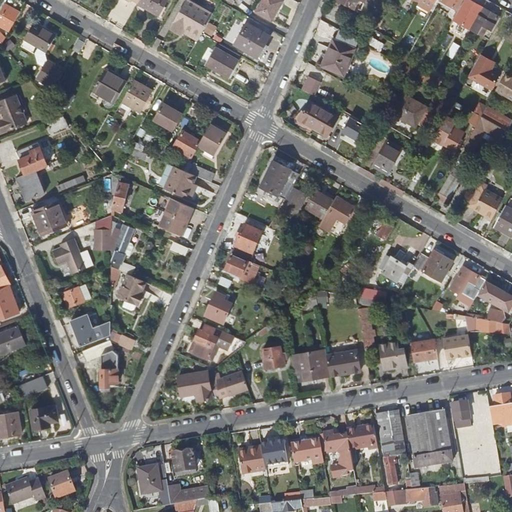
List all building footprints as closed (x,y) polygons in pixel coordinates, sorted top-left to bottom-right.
[(169,0),(140,0),(139,3),(160,15),(169,0)] [(187,0),(177,20),(187,26),(189,22),(205,30),(218,7),(204,0),(187,0)] [(263,0),(257,12),(272,21),(283,2),(280,0),(263,0)] [(337,0),(336,3),(356,14),(363,0),(337,0)] [(436,0),(420,0),(420,2),(432,9),(436,0)] [(439,0),(438,3),(456,13),(463,0),(439,0)] [(471,29),(482,8),(467,0),(466,0),(455,21),(471,29)] [(0,27),(7,32),(19,13),(5,5),(1,15),(0,14),(0,27)] [(499,17),(482,8),(471,29),(483,36),(487,27),(492,30),(499,17)] [(38,80),(44,83),(55,89),(65,71),(48,61),(46,52),(56,36),(33,22),(24,38),(39,47),(35,54),(37,63),(45,68),(38,80)] [(187,26),(203,35),(203,33),(205,30),(189,22),(187,26)] [(270,36),(247,22),(235,44),(258,58),(266,44),(270,36)] [(373,38),(369,46),(380,53),(384,45),(373,38)] [(356,50),(334,41),(323,67),(344,76),(356,50)] [(209,65),(230,77),(239,61),(218,49),(209,65)] [(499,75),(491,71),(487,68),(491,60),(480,55),(470,73),(474,76),(473,78),(491,89),(499,75)] [(495,63),(491,60),(487,68),(491,71),(495,63)] [(93,90),(106,97),(105,99),(104,101),(104,103),(105,105),(107,106),(108,107),(110,106),(112,106),(113,104),(115,102),(127,81),(105,69),(93,90)] [(422,74),(419,81),(431,88),(435,81),(422,74)] [(511,76),(511,79),(504,75),(496,90),(511,98),(511,76)] [(310,79),(303,91),(311,95),(318,83),(310,79)] [(153,91),(134,80),(122,101),(141,112),(153,91)] [(54,91),(55,89),(44,83),(43,85),(54,91)] [(16,95),(0,102),(0,107),(5,119),(2,120),(0,121),(0,122),(4,133),(29,123),(16,95)] [(426,109),(404,96),(394,115),(416,127),(426,109)] [(168,129),(172,131),(183,113),(163,102),(150,125),(165,134),(168,129)] [(328,136),(338,118),(310,102),(300,121),(328,136)] [(472,104),(469,110),(475,113),(481,117),(485,109),(479,106),(478,108),(472,104)] [(511,125),(511,121),(487,107),(485,109),(481,117),(509,132),(511,125)] [(476,125),(481,117),(475,113),(470,122),(476,125)] [(51,133),(68,125),(63,114),(49,120),(51,126),(49,128),(51,133)] [(63,114),(68,125),(71,124),(63,114)] [(456,121),(447,116),(433,140),(443,146),(444,144),(454,150),(464,133),(453,126),(456,121)] [(484,132),(503,142),(509,132),(481,117),(476,125),(459,155),(468,160),(484,132)] [(340,136),(356,145),(366,128),(349,119),(340,136)] [(225,133),(210,124),(200,141),(197,145),(213,154),(225,133)] [(124,126),(115,144),(123,148),(132,131),(124,126)] [(173,145),(190,156),(197,145),(200,141),(182,130),(173,145)] [(403,150),(388,141),(374,166),(388,174),(403,150)] [(48,165),(39,143),(17,152),(26,174),(37,170),(48,165)] [(144,159),(147,153),(128,145),(125,151),(144,159)] [(165,155),(162,160),(169,163),(171,157),(165,155)] [(260,186),(286,199),(300,174),(273,161),(260,186)] [(192,164),(188,171),(196,175),(211,182),(215,174),(192,164)] [(69,165),(60,169),(64,177),(72,173),(69,165)] [(189,199),(193,192),(188,190),(192,183),(196,175),(188,171),(183,169),(177,167),(172,176),(170,175),(164,188),(189,199)] [(46,193),(37,170),(26,174),(18,178),(28,200),(46,193)] [(460,181),(449,174),(437,197),(448,203),(460,181)] [(118,180),(114,210),(126,211),(130,182),(118,180)] [(294,187),(285,204),(299,212),(309,195),(294,187)] [(474,211),(492,221),(504,199),(486,189),(474,211)] [(306,208),(324,218),(334,201),(316,191),(306,208)] [(194,207),(170,197),(158,224),(182,234),(194,207)] [(349,221),(353,224),(361,211),(336,197),(334,201),(324,218),(319,226),(330,231),(335,222),(341,225),(344,221),(348,223),(349,221)] [(58,202),(34,212),(43,235),(67,226),(58,202)] [(511,235),(511,208),(509,207),(506,205),(495,226),(511,235)] [(39,237),(43,235),(34,212),(30,214),(39,237)] [(115,258),(111,266),(119,269),(127,272),(132,275),(134,267),(120,261),(124,253),(128,255),(130,247),(127,246),(134,228),(124,223),(123,226),(112,221),(112,230),(112,233),(119,235),(113,249),(114,250),(111,257),(115,258)] [(394,228),(387,223),(379,236),(387,241),(394,228)] [(244,224),(232,253),(248,260),(251,252),(253,253),(262,231),(244,224)] [(96,242),(112,243),(112,233),(112,230),(96,231),(96,242)] [(402,247),(408,238),(401,234),(396,243),(402,247)] [(77,238),(63,244),(64,247),(56,250),(62,264),(69,261),(74,273),(89,268),(77,238)] [(295,249),(304,253),(309,245),(293,238),(290,245),(295,247),(295,249)] [(184,253),(187,247),(175,241),(172,248),(184,253)] [(431,257),(422,253),(417,261),(414,267),(441,282),(453,261),(435,250),(431,257)] [(247,261),(231,255),(225,269),(241,276),(240,279),(252,285),(260,265),(248,260),(247,260),(247,261)] [(383,274),(403,285),(414,267),(417,261),(411,258),(405,267),(391,259),(383,274)] [(0,288),(10,283),(0,265),(0,264),(1,264),(0,263),(0,288)] [(449,292),(459,298),(462,294),(474,301),(486,279),(463,268),(449,292)] [(135,303),(132,302),(137,288),(141,290),(145,280),(132,275),(127,272),(117,296),(125,299),(122,306),(130,309),(133,309),(135,303)] [(508,309),(511,302),(511,298),(486,283),(480,293),(490,298),(489,301),(500,307),(501,305),(508,309)] [(87,284),(65,293),(70,306),(92,297),(87,284)] [(135,303),(141,290),(137,288),(132,302),(135,303)] [(393,289),(385,302),(392,303),(396,297),(399,292),(393,289)] [(363,292),(362,298),(375,300),(376,294),(363,292)] [(0,298),(0,296),(0,311),(3,319),(19,313),(11,293),(0,298)] [(234,299),(226,295),(225,297),(215,293),(205,316),(224,324),(234,299)] [(462,302),(470,307),(474,301),(462,294),(459,298),(463,300),(462,302)] [(406,299),(396,297),(392,303),(403,305),(404,305),(405,306),(406,299)] [(368,309),(358,311),(365,353),(375,351),(372,336),(374,336),(373,331),(371,331),(368,309)] [(489,310),(487,320),(500,322),(501,312),(489,310)] [(80,345),(110,333),(111,321),(91,329),(86,316),(71,323),(80,345)] [(495,336),(511,338),(509,324),(500,322),(487,320),(465,316),(467,328),(468,330),(495,335),(495,336)] [(218,348),(227,352),(231,345),(240,349),(244,346),(246,344),(202,324),(190,353),(212,363),(218,348)] [(19,327),(0,334),(0,348),(2,354),(26,344),(19,327)] [(447,358),(472,354),(468,334),(447,338),(449,350),(445,351),(447,358)] [(122,336),(118,344),(131,349),(135,341),(122,336)] [(435,339),(412,343),(416,361),(438,357),(435,339)] [(113,347),(110,340),(83,352),(86,359),(100,352),(110,348),(113,347)] [(380,346),(383,365),(396,363),(397,367),(406,366),(402,342),(380,346)] [(227,352),(233,354),(236,352),(237,351),(240,349),(231,345),(227,352)] [(285,345),(262,349),(265,367),(285,364),(284,356),(287,356),(285,345)] [(110,348),(100,352),(101,387),(109,387),(109,383),(118,383),(118,352),(110,348)] [(305,379),(331,375),(326,349),(291,355),(294,371),(304,370),(305,379)] [(331,375),(360,370),(357,349),(327,354),(331,375)] [(206,370),(178,375),(181,395),(196,392),(197,400),(211,398),(206,370)] [(219,397),(248,388),(242,370),(216,379),(219,397)] [(47,388),(43,376),(20,386),(22,398),(47,388)] [(493,426),(511,422),(511,404),(510,394),(494,396),(496,407),(490,408),(493,426)] [(455,421),(471,418),(468,401),(452,404),(455,421)] [(56,406),(31,410),(34,428),(51,426),(50,422),(59,420),(56,406)] [(446,410),(408,416),(417,469),(453,463),(451,452),(453,450),(446,410)] [(0,437),(18,434),(23,433),(19,411),(0,414),(0,437)] [(397,411),(377,414),(385,457),(405,454),(397,411)] [(472,424),(471,418),(455,421),(456,427),(472,424)] [(373,425),(348,430),(351,451),(369,448),(369,450),(377,449),(373,425)] [(348,471),(354,470),(348,435),(339,436),(334,437),(334,435),(333,433),(332,432),(323,434),(323,436),(326,451),(326,453),(337,451),(343,457),(343,459),(337,460),(338,464),(331,466),(332,478),(347,475),(349,474),(348,471)] [(313,464),(325,462),(323,452),(321,439),(303,443),(292,444),(295,463),(313,460),(313,464)] [(279,456),(287,455),(284,440),(268,443),(271,458),(279,456)] [(242,475),(266,471),(262,449),(239,453),(242,475)] [(197,469),(193,450),(173,454),(175,467),(177,473),(197,469)] [(393,457),(383,459),(384,465),(387,465),(390,484),(398,483),(393,457)] [(151,466),(138,468),(143,494),(162,490),(157,464),(151,466)] [(68,473),(49,479),(56,498),(74,491),(68,473)] [(36,501),(45,498),(39,478),(30,481),(28,477),(5,485),(13,504),(34,497),(36,501)] [(462,511),(461,502),(467,501),(465,483),(454,485),(456,494),(441,496),(443,511),(462,511)] [(169,489),(170,497),(172,504),(175,504),(199,500),(207,498),(209,498),(207,490),(180,495),(179,487),(169,489)] [(347,488),(348,490),(349,495),(358,494),(357,487),(347,488)] [(424,489),(424,488),(413,489),(406,490),(408,500),(423,498),(424,506),(439,504),(438,493),(436,493),(435,488),(424,489)] [(399,504),(397,491),(387,492),(390,506),(399,504)] [(377,510),(389,507),(386,492),(373,493),(377,510)] [(216,511),(220,511),(217,496),(209,498),(210,505),(210,511),(216,511)] [(196,507),(210,505),(209,498),(207,498),(199,500),(196,507)] [(511,511),(511,498),(493,502),(495,511),(511,507),(511,510),(510,511),(511,511)] [(294,511),(294,509),(303,508),(301,499),(272,504),(273,511),(276,511),(283,510),(283,511),(294,511)] [(177,511),(178,511),(195,509),(196,507),(199,500),(175,504),(177,511)]
